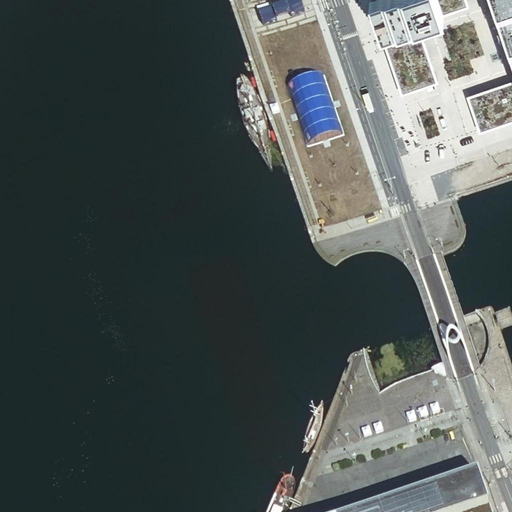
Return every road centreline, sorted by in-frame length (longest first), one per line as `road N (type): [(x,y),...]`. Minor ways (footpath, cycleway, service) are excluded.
road 1 (residential): [(511,493),(400,181)]
road 2 (residential): [(338,0),(400,181)]
